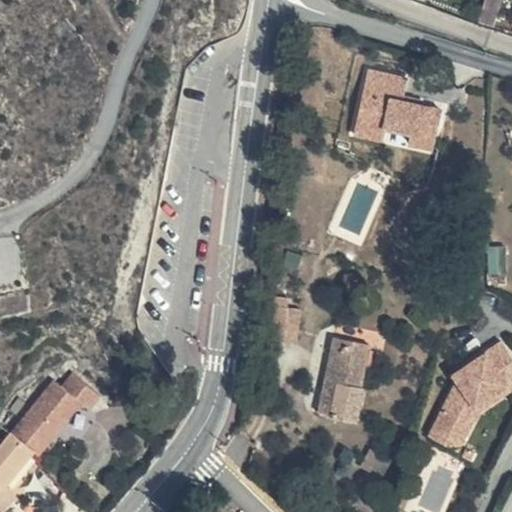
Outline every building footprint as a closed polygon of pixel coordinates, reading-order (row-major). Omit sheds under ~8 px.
[(493,22),(502,0),(489,0),(482,18),(493,22)] [(411,76),(371,67),(360,118),(388,124),(414,130),(411,140),(436,146),(445,106),(421,101),(419,105),(405,102),(407,94),(411,76)] [(421,97),(407,94),(405,102),(419,105),(421,101),(421,97)] [(388,124),(360,118),(357,131),(385,137),(388,124)] [(264,317),(258,315),(256,322),(250,322),(246,344),(261,346),(264,317)] [(487,356),(452,381),(456,387),(444,395),(421,440),(449,454),(465,424),(461,420),(492,397),(495,402),(511,391),(487,356)] [(318,393),(347,397),(351,374),(310,368),(306,390),(318,393)] [(456,387),(452,381),(439,389),(444,395),(456,387)] [(340,440),(342,429),(314,425),(318,393),(306,390),(298,436),(340,440)] [(33,399),(21,391),(8,408),(20,416),(33,399)] [(342,429),(347,397),(318,393),(314,425),(342,429)] [(492,397),(461,420),(465,424),(495,402),(492,397)] [(58,418),(33,399),(20,416),(46,435),(58,418)] [(20,416),(8,408),(0,419),(0,426),(9,433),(20,416)] [(46,435),(20,416),(9,433),(35,452),(46,435)] [(0,445),(0,488),(6,493),(35,452),(9,433),(0,445)] [(449,454),(421,440),(415,451),(443,465),(449,454)] [(6,493),(0,488),(0,511),(12,500),(6,493)]
